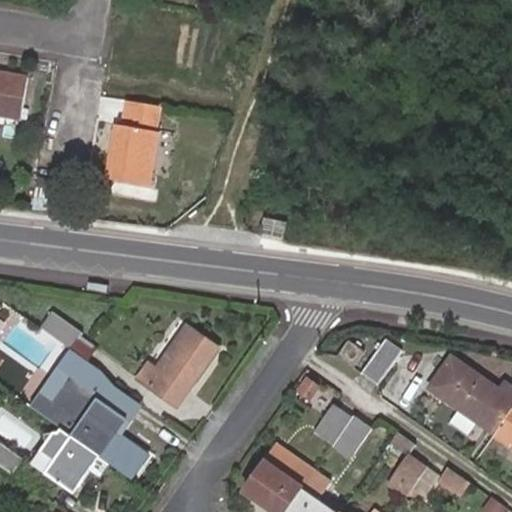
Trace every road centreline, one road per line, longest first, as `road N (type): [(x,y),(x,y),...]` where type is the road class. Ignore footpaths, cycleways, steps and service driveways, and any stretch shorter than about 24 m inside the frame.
road 1 (tertiary): [(0,239),(328,281)]
road 2 (residential): [(328,281),(311,320),(183,507)]
road 3 (tertiary): [(328,281),(511,314)]
road 4 (residential): [(0,26),(90,40),(98,0)]
road 5 (unknown): [(90,40),(54,161)]
